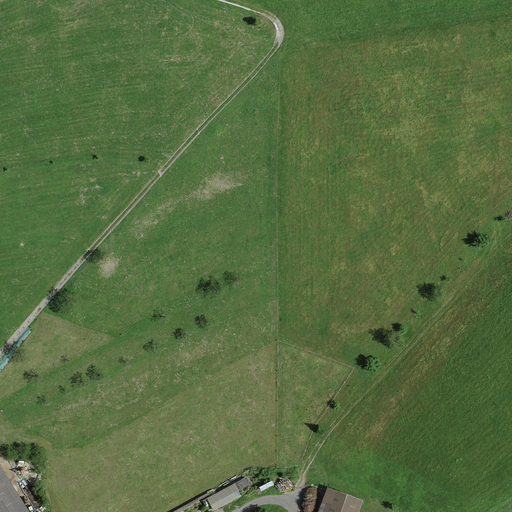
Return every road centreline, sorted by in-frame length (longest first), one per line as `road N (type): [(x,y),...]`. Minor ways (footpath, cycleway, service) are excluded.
road 1 (track): [(224,0),(276,24),(275,46),(0,356)]
road 2 (track): [(279,492),(307,446),(511,221)]
